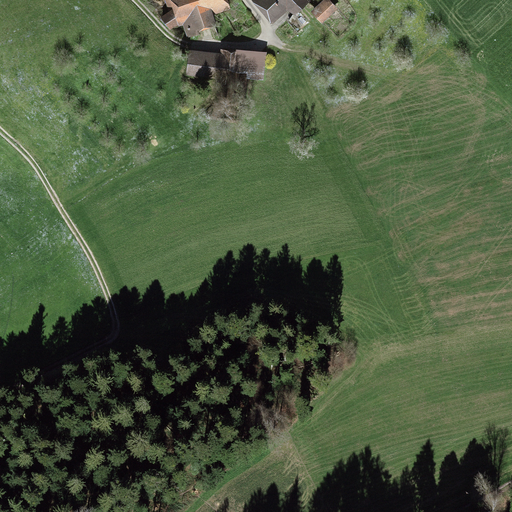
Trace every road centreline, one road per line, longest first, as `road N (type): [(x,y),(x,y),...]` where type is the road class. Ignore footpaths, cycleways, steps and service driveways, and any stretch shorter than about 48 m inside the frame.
road 1 (track): [(0,393),(99,346),(113,322),(92,262),(35,167),(0,130)]
road 2 (track): [(137,0),(178,43),(228,41),(249,21),(343,76)]
